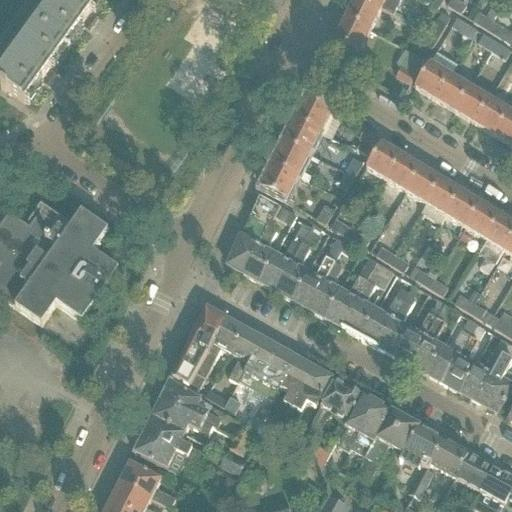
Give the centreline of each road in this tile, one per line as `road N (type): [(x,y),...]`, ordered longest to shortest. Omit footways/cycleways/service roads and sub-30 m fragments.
road 1 (unclassified): [(163,278),(511,454)]
road 2 (unclassified): [(511,195),(277,50)]
road 3 (unclassified): [(56,511),(163,278)]
road 4 (unclassified): [(186,231),(277,50)]
road 5 (unclassified): [(186,231),(46,134)]
road 6 (unclassified): [(46,134),(144,0)]
